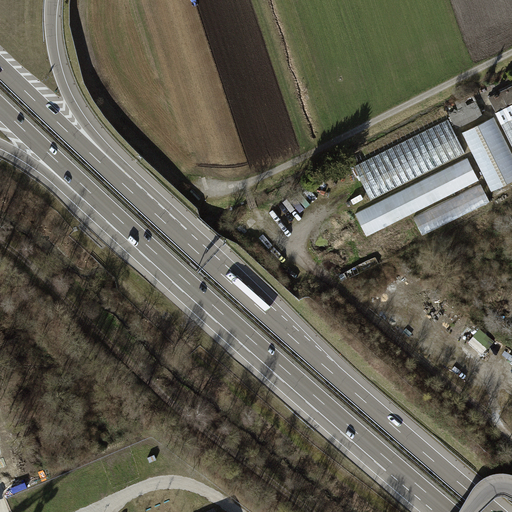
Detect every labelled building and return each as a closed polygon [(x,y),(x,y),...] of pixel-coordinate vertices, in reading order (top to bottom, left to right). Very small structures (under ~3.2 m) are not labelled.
[(511,85),(489,97),(496,111),(511,103),(511,85)] [(476,96),(448,109),(457,128),(484,116),(476,96)] [(511,106),(497,114),(511,144),(511,106)] [(349,169),(367,201),(467,153),(448,118),(349,169)] [(511,155),(493,119),(467,132),(463,134),(492,190),(511,179),(511,155)] [(468,160),(359,213),(369,234),(478,181),(468,160)] [(482,188),(418,218),(425,234),(490,204),(482,188)] [(483,354),(495,340),(481,328),(469,342),(483,354)] [(116,476),(134,469),(128,454),(111,461),(116,476)] [(147,457),(149,462),(156,459),(154,454),(147,457)]
